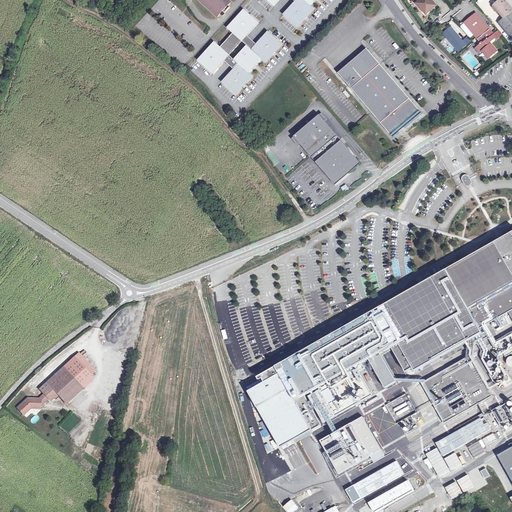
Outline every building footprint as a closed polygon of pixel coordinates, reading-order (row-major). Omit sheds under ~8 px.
[(195,0),(215,18),(222,11),(224,13),(229,7),(227,5),(230,2),(227,0),(195,0)] [(297,0),(295,2),(284,15),(298,27),(315,9),(311,6),(316,0),(297,0)] [(419,0),(420,1),(417,4),(423,11),(427,8),(430,12),(434,8),(431,5),(434,3),(431,0),(419,0)] [(511,37),(511,12),(511,11),(511,8),(504,0),(500,0),(493,6),(504,19),(499,22),(511,37)] [(496,37),(476,13),(464,23),(481,43),(475,48),(480,53),(483,51),(486,54),(487,53),(490,57),(497,51),(491,44),(490,44),(489,43),(496,37)] [(463,41),(450,26),(443,33),(455,47),(463,41)] [(248,36),(243,42),(252,50),(257,45),(248,36)] [(233,68),(237,63),(244,56),(239,52),(234,59),(229,54),(236,47),(227,39),(221,46),(214,40),(196,60),(212,74),(225,60),(233,68)] [(368,49),(339,73),(343,77),(372,53),(368,49)] [(423,113),(372,53),(343,77),(395,137),(423,113)] [(250,73),(256,68),(244,56),(237,63),(233,68),(220,82),(236,97),(254,76),(250,73)] [(321,115),(296,136),(336,183),(360,163),(356,158),(358,157),(321,115)] [(495,240),(494,242),(442,272),(444,275),(449,272),(480,328),(511,309),(511,232),(504,237),(501,237),(500,237),(499,237),(497,238),(495,240)] [(444,275),(442,272),(375,311),(376,314),(381,311),(397,341),(412,367),(414,371),(473,337),(480,334),(481,333),(479,328),(480,328),(449,272),(444,275)] [(511,331),(496,341),(505,357),(511,353),(511,331)] [(480,334),(473,337),(481,352),(488,348),(480,334)] [(390,345),(405,371),(412,367),(397,341),(390,345)] [(380,352),(369,358),(385,388),(396,381),(380,352)] [(80,353),(47,383),(57,394),(58,395),(67,405),(95,379),(92,376),(96,372),(80,353)] [(465,358),(420,382),(444,423),(487,398),(465,358)] [(279,372),(247,389),(279,446),(310,428),(279,372)] [(49,398),(51,400),(57,394),(47,383),(41,390),(45,394),(49,398)] [(406,393),(386,405),(396,424),(417,412),(406,393)] [(41,406),(49,398),(45,394),(39,399),(42,402),(41,406)] [(42,402),(39,399),(28,399),(19,409),(24,415),(31,408),(41,408),(41,406),(42,402)] [(501,405),(493,410),(502,426),(510,421),(501,405)] [(486,415),(436,442),(443,455),(493,428),(486,415)] [(418,427),(414,420),(401,427),(405,434),(418,427)] [(363,422),(350,431),(357,440),(369,432),(363,422)] [(385,441),(372,450),(381,463),(394,454),(385,441)] [(480,441),(470,447),(477,458),(487,452),(480,441)] [(367,461),(371,457),(360,442),(355,445),(367,461)] [(295,444),(285,448),(293,469),(303,465),(295,444)] [(511,447),(498,456),(511,480),(511,447)] [(438,448),(428,454),(442,477),(452,471),(438,448)] [(457,453),(447,459),(453,470),(464,464),(457,453)] [(339,459),(354,476),(358,473),(343,455),(339,459)] [(373,457),(364,465),(374,476),(383,468),(373,457)] [(393,463),(387,469),(392,474),(398,469),(393,463)] [(492,470),(485,475),(489,482),(496,477),(492,470)] [(400,480),(405,476),(401,471),(396,475),(400,480)] [(481,472),(472,477),(478,487),(487,482),(481,472)] [(385,483),(391,480),(389,474),(383,477),(385,483)] [(470,474),(459,480),(466,492),(476,486),(470,474)] [(407,478),(401,483),(408,491),(414,486),(407,478)] [(363,479),(357,486),(370,497),(375,490),(363,479)] [(393,490),(399,485),(395,480),(389,485),(393,490)] [(458,481),(448,487),(454,499),(465,493),(458,481)] [(392,491),(398,497),(405,491),(400,485),(392,491)]
